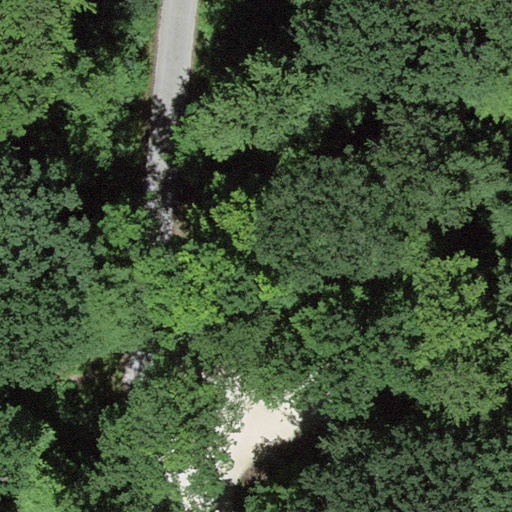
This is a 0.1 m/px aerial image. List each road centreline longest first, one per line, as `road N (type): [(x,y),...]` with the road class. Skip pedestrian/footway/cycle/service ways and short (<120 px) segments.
road 1 (track): [(159,476),(179,0)]
road 2 (track): [(511,319),(258,407),(159,476)]
